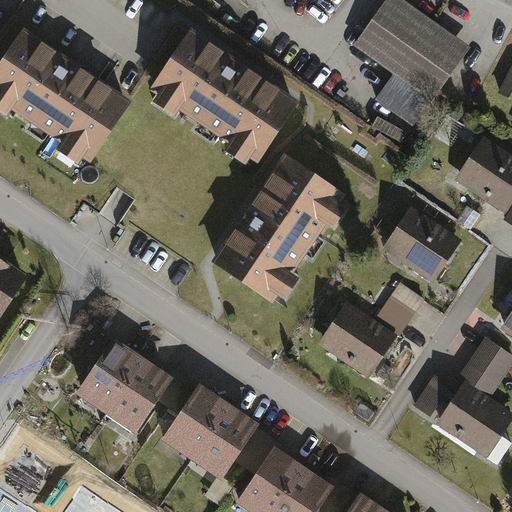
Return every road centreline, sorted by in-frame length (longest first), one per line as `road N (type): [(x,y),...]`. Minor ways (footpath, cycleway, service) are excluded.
road 1 (residential): [(450,511),(93,264)]
road 2 (residential): [(0,406),(93,264)]
